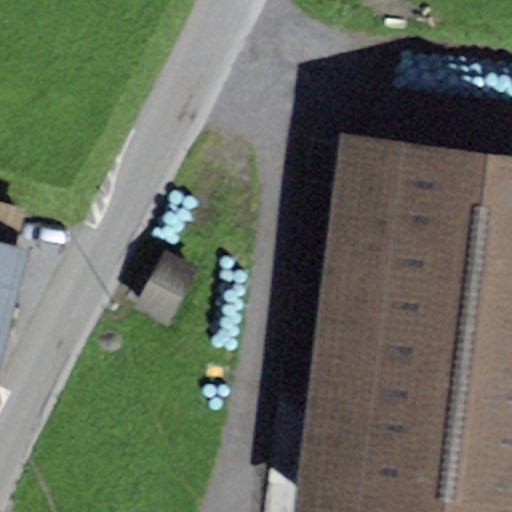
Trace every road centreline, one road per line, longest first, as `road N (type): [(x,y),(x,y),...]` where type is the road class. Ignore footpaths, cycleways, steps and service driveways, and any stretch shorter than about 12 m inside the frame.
road 1 (unclassified): [(235,0),(0,441)]
road 2 (track): [(511,112),(291,110)]
